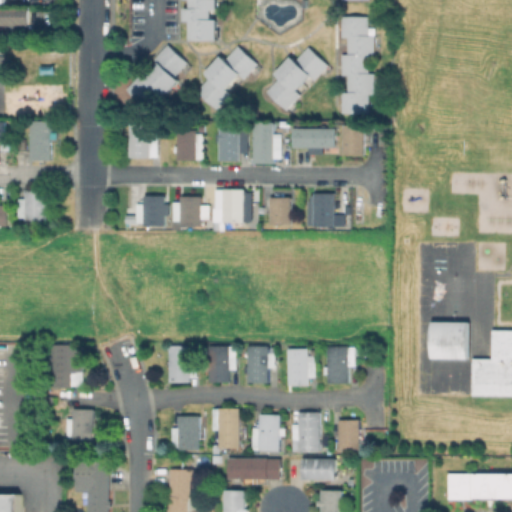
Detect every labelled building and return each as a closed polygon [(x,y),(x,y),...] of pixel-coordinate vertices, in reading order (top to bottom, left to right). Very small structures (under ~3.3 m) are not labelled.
[(216,39),(216,19),(211,19),(210,10),(217,10),(216,0),(189,0),(190,7),(183,7),(184,21),(189,21),(189,40),(216,39)] [(0,10),(29,10),(29,27),(0,27),(0,10)] [(340,112),(367,113),(367,94),(373,94),(374,73),(371,73),(372,16),(341,15),(341,37),(347,37),(347,53),(341,53),(341,74),(347,74),(347,91),(340,91),(340,112)] [(187,62),(168,44),(126,88),(143,105),(157,90),(163,96),(179,80),(174,76),(187,62)] [(220,55),(204,72),(208,76),(195,90),(215,108),(229,93),(228,91),(255,61),(237,45),(225,58),(220,55)] [(265,91),(286,109),(299,94),(295,90),(308,76),(313,80),(328,64),(307,46),(295,59),(290,55),(274,73),(278,76),(265,91)] [(56,117),(56,160),(29,160),(29,117),(56,117)] [(249,132),(249,152),(242,152),(241,164),(220,164),(221,120),(242,120),(242,132),(249,132)] [(0,122),(4,123),(4,126),(8,126),(8,138),(0,138),(0,122)] [(162,124),(161,158),(130,157),(131,123),(162,124)] [(282,134),(282,159),(277,159),(277,164),(254,164),(254,123),(277,123),(277,134),(282,134)] [(206,125),(206,162),(177,162),(178,124),(206,125)] [(340,125),(340,148),(294,148),(294,124),(340,125)] [(368,124),(368,159),(345,159),(345,124),(368,124)] [(47,191),(47,233),(25,233),(25,221),(17,221),(17,202),(25,202),(25,191),(47,191)] [(245,208),(245,224),(224,224),(224,208),(216,208),(216,191),(245,192),(245,208)] [(337,191),(336,226),(314,226),(314,191),(337,191)] [(168,194),(168,227),(136,227),(136,202),(145,202),(145,194),(168,194)] [(295,194),(295,227),(271,227),(272,194),(295,194)] [(204,195),(204,202),(210,202),(210,220),(204,220),(204,227),(174,227),(174,202),(179,202),(179,195),(204,195)] [(0,205),(9,205),(9,226),(0,226),(0,205)] [(472,321),(471,358),(434,357),(435,320),(472,321)] [(511,397),(476,397),(476,360),(494,360),(495,331),(511,331),(511,397)] [(55,386),(55,343),(75,343),(75,345),(85,345),(85,387),(55,386)] [(199,354),(199,376),(193,376),(193,381),(172,381),(172,344),(193,344),(193,354),(199,354)] [(279,352),(278,367),(271,366),(270,382),(250,381),(251,344),(271,345),(271,352),(279,352)] [(239,345),(239,369),(232,368),(232,381),(212,381),(213,345),(239,345)] [(358,346),(358,365),(351,365),(351,382),(330,382),(330,373),(326,373),(327,365),(330,365),(330,345),(351,345),(351,346),(358,346)] [(318,355),(318,376),(312,376),(312,384),(291,384),(290,348),(311,348),(311,355),(318,355)] [(242,407),(242,447),(221,447),(221,429),(215,429),(215,407),(242,407)] [(97,408),(96,449),(75,449),(75,439),(69,439),(69,417),(75,417),(75,408),(97,408)] [(323,411),(323,451),(302,451),(301,442),(295,442),(295,423),(301,423),(301,411),(323,411)] [(283,414),(281,450),(254,448),(256,426),(261,427),(262,413),(283,414)] [(202,415),(202,449),(180,449),(181,446),(174,446),(175,427),(181,427),(181,415),(202,415)] [(362,419),(362,449),(341,449),(341,419),(362,419)] [(284,456),(284,480),(227,479),(227,455),(284,456)] [(338,455),(338,479),(301,479),(302,455),(338,455)] [(107,460),(106,511),(90,511),(90,491),(80,491),(80,460),(107,460)] [(196,468),(195,480),(193,480),(193,498),(190,498),(190,511),(169,511),(170,495),(172,495),(172,467),(196,468)] [(447,473),(511,473),(511,498),(447,498),(447,473)] [(250,486),(250,511),(224,511),(224,486),(250,486)] [(346,487),(346,511),(321,511),(322,487),(346,487)] [(0,511),(0,492),(25,493),(25,511),(0,511)]
